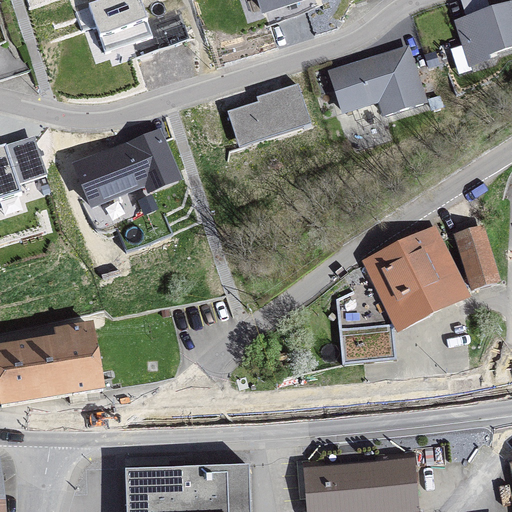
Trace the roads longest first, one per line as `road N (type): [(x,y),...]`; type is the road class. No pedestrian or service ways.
road 1 (residential): [(133,432),(246,331),(429,196),(511,151)]
road 2 (residential): [(0,102),(92,124),(126,119),(359,36),(416,0)]
road 3 (secondary): [(133,432),(511,397)]
